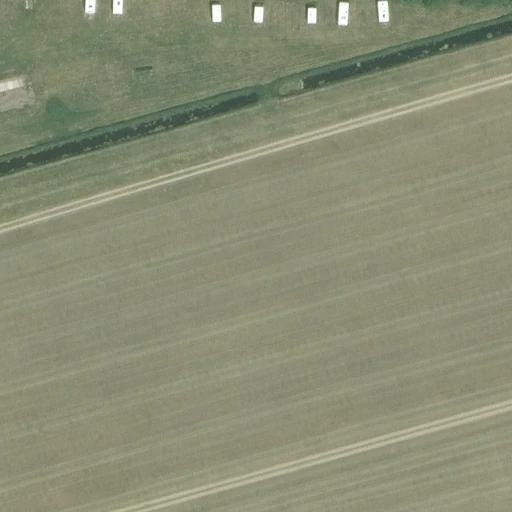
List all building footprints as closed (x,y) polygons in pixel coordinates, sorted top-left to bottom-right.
[(47,0),(48,12),(58,11),(56,0),(47,0)] [(82,0),(82,13),(92,14),(93,0),(82,0)] [(111,0),(110,15),(120,17),(121,0),(111,0)] [(143,21),(154,21),(154,1),(144,1),(143,21)] [(207,6),(203,24),(213,26),(216,8),(207,6)] [(376,8),(377,31),(388,31),(386,8),(376,8)] [(233,31),(243,33),(246,11),(236,9),(233,31)] [(338,9),(339,29),(348,28),(347,9),(338,9)] [(270,29),(280,28),(279,11),(269,11),(270,29)] [(430,11),(411,13),(412,27),(431,26),(430,11)]
